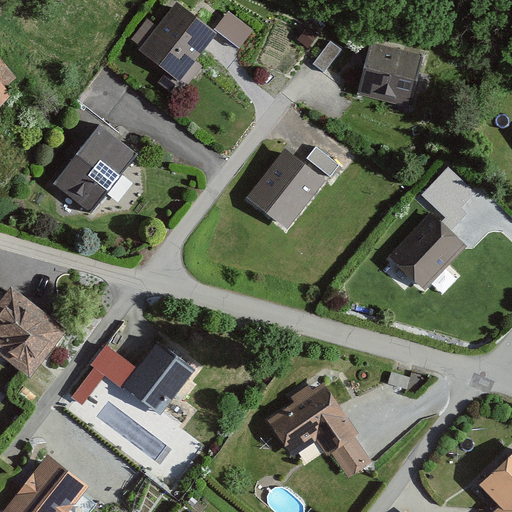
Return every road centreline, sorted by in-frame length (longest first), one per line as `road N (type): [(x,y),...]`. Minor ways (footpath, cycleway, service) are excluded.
road 1 (residential): [(481,372),(139,279)]
road 2 (residential): [(139,279),(308,78)]
road 3 (residential): [(9,453),(139,279)]
road 4 (residential): [(376,511),(481,372)]
road 5 (residential): [(139,279),(0,238)]
